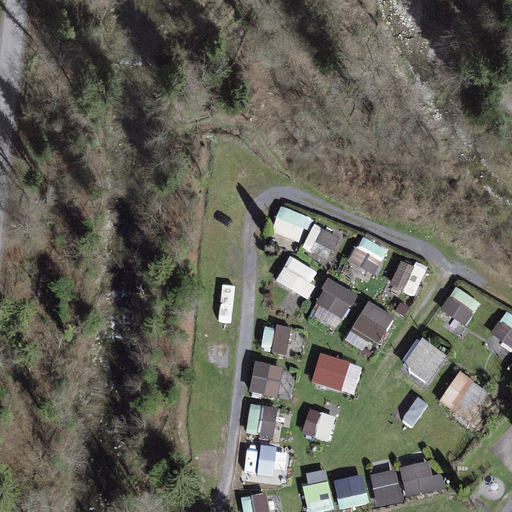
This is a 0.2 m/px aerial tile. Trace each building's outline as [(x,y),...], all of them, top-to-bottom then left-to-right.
[(283,207),(273,233),(301,243),(311,218),(283,207)] [(304,252),(331,264),(342,240),(315,228),(304,252)] [(350,264),(377,277),(388,253),(362,240),(350,264)] [(277,284),(308,301),(322,275),(291,258),(277,284)] [(418,297),(425,269),(399,263),(392,290),(418,297)] [(326,282),(317,312),(348,322),(357,292),(326,282)] [(467,338),(475,300),(446,294),(438,331),(467,338)] [(383,346),(393,315),(365,305),(355,336),(383,346)] [(508,365),(511,358),(511,316),(510,315),(486,350),(508,365)] [(286,357),(293,331),(279,327),(273,354),(286,357)] [(290,359),(302,359),(303,335),(291,335),(290,359)] [(443,357),(427,346),(409,372),(425,383),(443,357)] [(252,395),(281,398),(284,368),(255,365),(252,395)] [(458,374),(440,407),(472,423),(489,391),(458,374)] [(273,439),(279,409),(253,405),(248,434),(273,439)] [(305,435),(330,442),(335,422),(311,415),(305,435)] [(250,448),(250,476),(290,476),(290,448),(250,448)] [(378,501),(399,496),(391,459),(370,464),(378,501)] [(404,486),(441,486),(442,465),(404,465),(404,486)] [(338,508),(369,503),(365,476),(334,480),(338,508)] [(308,511),(327,511),(336,510),(330,481),(303,486),(308,511)] [(272,511),(267,493),(241,500),(244,511),(272,511)]
